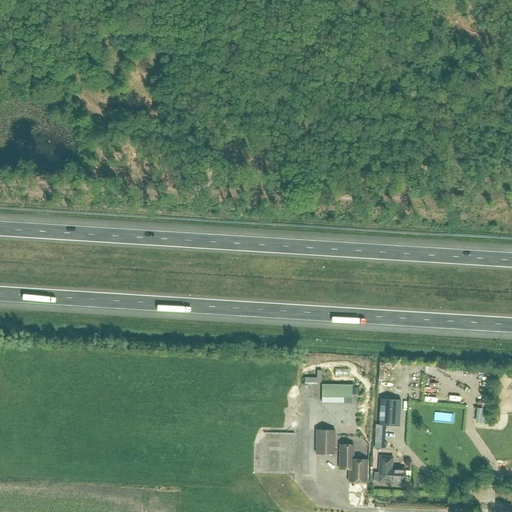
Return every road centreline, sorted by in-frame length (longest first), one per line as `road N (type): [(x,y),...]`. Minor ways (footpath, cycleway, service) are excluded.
road 1 (motorway): [(0,292),(511,324)]
road 2 (motorway): [(511,259),(0,227)]
